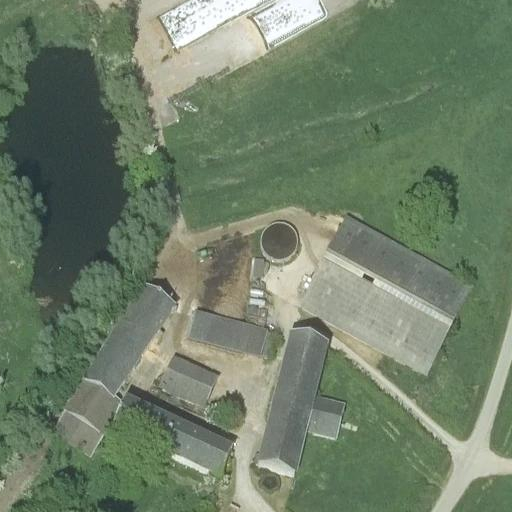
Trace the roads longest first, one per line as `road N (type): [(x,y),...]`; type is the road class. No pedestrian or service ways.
road 1 (track): [(104,0),(128,48),(177,243),(185,297),(174,341),(187,357),(235,375),(265,399)]
road 2 (track): [(298,273),(284,300),(291,321),(354,356),(470,464),(511,468)]
road 3 (track): [(257,511),(241,457),(291,321)]
road 4 (unclassified): [(441,511),(470,464),(511,331)]
